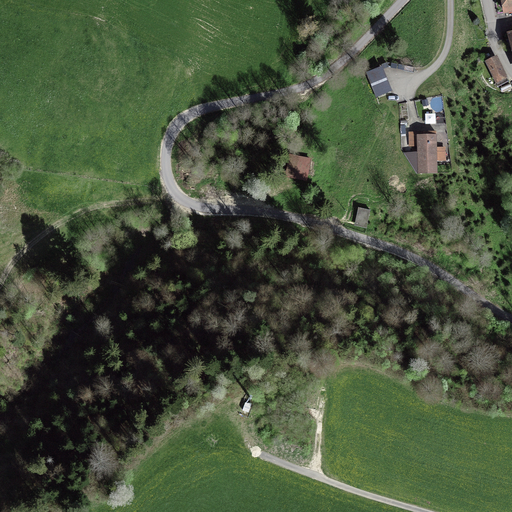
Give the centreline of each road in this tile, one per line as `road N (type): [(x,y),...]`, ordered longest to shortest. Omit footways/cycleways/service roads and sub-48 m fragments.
road 1 (unclassified): [(511,321),(398,249),(311,219),(184,200),(161,172),(160,151),(177,121),(293,90),(347,58),(395,0)]
road 2 (track): [(424,511),(255,452),(243,420)]
